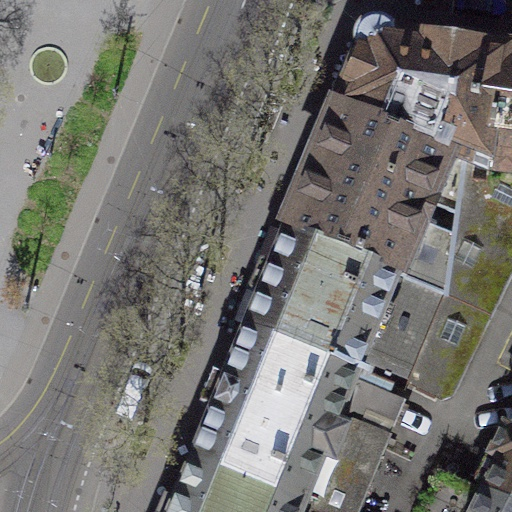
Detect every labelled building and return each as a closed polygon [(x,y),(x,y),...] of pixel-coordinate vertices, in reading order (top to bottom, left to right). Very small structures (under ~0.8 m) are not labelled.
[(347,85),(338,107),(465,159),(464,166),(490,170),(507,51),(455,43),(455,44),(426,40),(426,39),(392,34),(390,32),(388,29),(386,28),(383,26),(380,25),(377,25),(374,25),(370,26),(367,28),(364,30),(362,32),(361,34),(359,37),(359,40),(358,42),(358,45),(359,47),(359,49),(361,52),(359,55),(360,56),(354,71),(348,86),(347,85)] [(445,297),(430,335),(410,383),(441,399),(449,396),(511,266),(511,52),(510,52),(510,51),(507,51),(490,170),(464,166),(457,215),(454,235),(445,297)] [(465,159),(338,107),(312,169),(287,232),(445,297),(454,235),(420,221),(428,203),(457,215),(464,166),(465,159)] [(430,335),(445,297),(287,232),(284,239),(285,239),(273,268),(272,267),(271,270),(263,267),(257,279),(253,291),(261,294),(260,297),(261,297),(249,326),(248,325),(246,330),(357,375),(358,376),(383,315),(430,335)] [(357,375),(246,330),(243,337),(245,337),(228,377),(227,376),(226,380),(214,375),(208,390),(202,405),(214,409),(212,413),(213,413),(198,451),(196,451),(193,459),(319,511),(356,511),(388,435),(362,424),(365,416),(392,427),(403,400),(355,380),(357,375)] [(511,432),(504,428),(489,458),(499,462),(484,492),(483,494),(511,508),(511,432)] [(319,511),(193,459),(171,511),(319,511)] [(511,511),(511,508),(483,494),(484,492),(438,469),(418,511),(511,511)]
